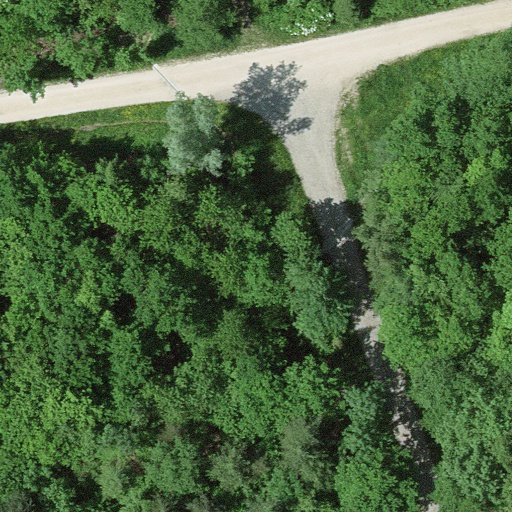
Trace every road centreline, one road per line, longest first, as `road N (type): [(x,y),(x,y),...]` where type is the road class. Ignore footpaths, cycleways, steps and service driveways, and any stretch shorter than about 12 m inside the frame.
road 1 (track): [(270,69),(438,511)]
road 2 (track): [(0,112),(270,69)]
road 3 (track): [(270,69),(511,14)]
